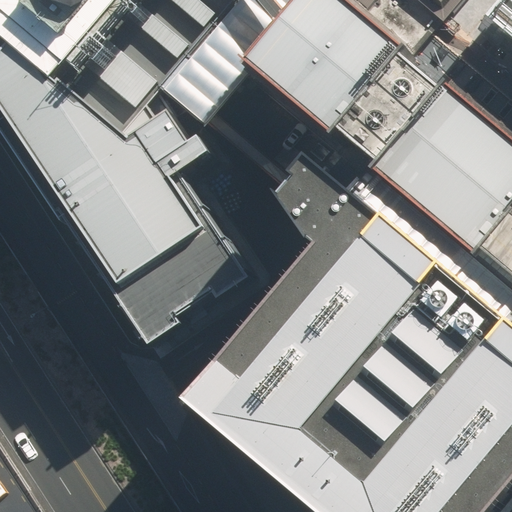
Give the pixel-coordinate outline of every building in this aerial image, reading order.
[(348,0),(419,59),(439,36),(444,31),(447,28),(450,29),(474,0),(0,0),(0,26),(71,89),(147,0),(348,0)] [(257,78),(319,0),(147,0),(71,89),(134,136),(156,114),(171,94),(214,133),(221,124),(249,88),(257,78)] [(419,59),(348,0),(319,0),(257,78),(390,188),(511,290),(511,96),(439,36),(419,59)] [(511,4),(485,38),(511,60),(511,4)] [(197,185),(222,162),(211,148),(202,154),(183,123),(166,132),(156,114),(134,136),(71,89),(0,26),(0,116),(159,351),(258,279),(197,185)] [(371,210),(326,170),(302,203),(296,212),(334,264),(208,413),(268,511),(511,511),(511,290),(390,188),(371,210)]
